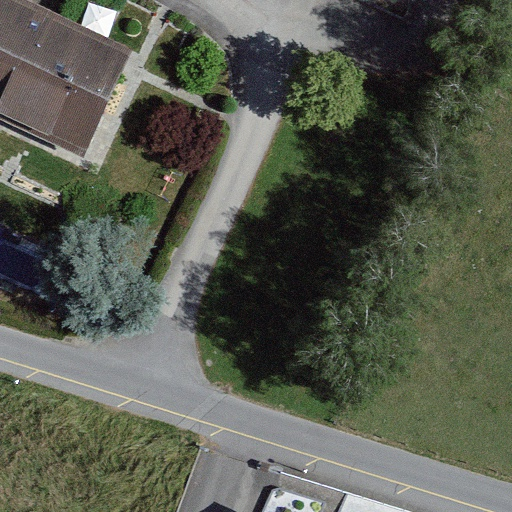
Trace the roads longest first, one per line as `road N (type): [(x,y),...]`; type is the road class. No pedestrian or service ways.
road 1 (unclassified): [(511,505),(189,401)]
road 2 (track): [(189,401),(0,341)]
